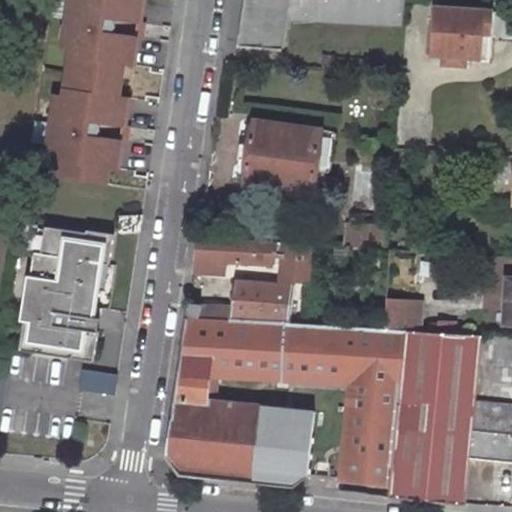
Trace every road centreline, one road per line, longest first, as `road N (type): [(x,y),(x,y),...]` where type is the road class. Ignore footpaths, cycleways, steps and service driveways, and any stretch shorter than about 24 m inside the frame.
road 1 (residential): [(201,0),(128,500)]
road 2 (residential): [(128,500),(0,486)]
road 3 (residential): [(248,511),(128,500)]
